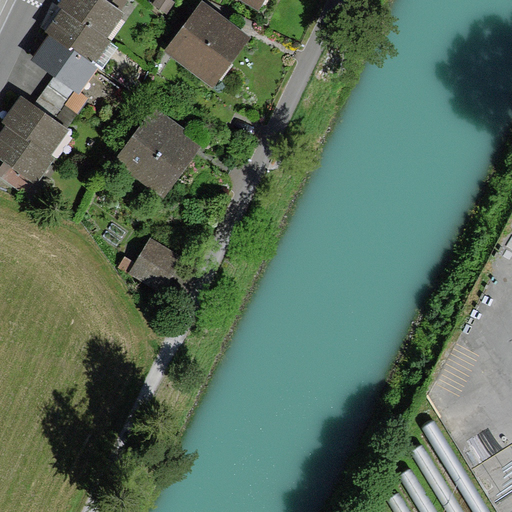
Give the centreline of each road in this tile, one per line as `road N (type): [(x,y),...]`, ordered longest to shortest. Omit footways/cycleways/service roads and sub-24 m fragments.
road 1 (residential): [(189,306),(337,0)]
road 2 (track): [(90,511),(189,306)]
